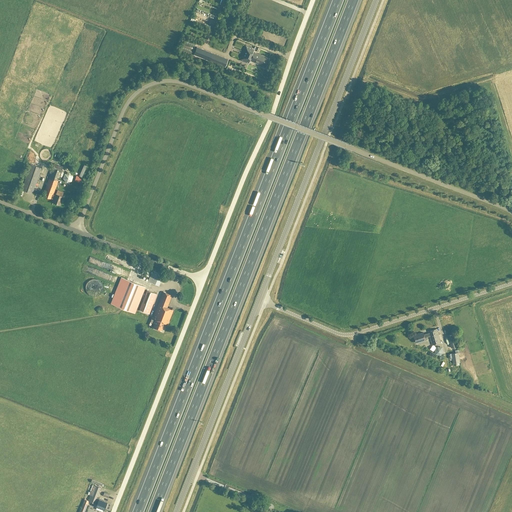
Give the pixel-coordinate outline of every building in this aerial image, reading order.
[(269,59),(253,53),(254,50),(245,46),(240,61),(249,64),(250,61),(266,68),(269,59)] [(209,61),(212,54),(197,47),(194,55),(209,61)] [(228,60),(212,54),(209,61),(224,67),(228,60)] [(53,195),(58,181),(57,181),(58,178),(59,178),(61,173),(63,166),(55,163),(52,170),(51,169),(48,175),(50,176),(44,192),(45,192),(44,197),(52,199),(54,200),(53,203),(60,205),(63,197),(62,197),(63,192),(57,190),(55,196),(53,195)] [(33,194),(41,169),(30,165),(21,190),(33,194)] [(71,182),(73,177),(69,173),(65,174),(63,179),(66,183),(71,182)] [(100,259),(110,263),(112,258),(102,254),(100,259)] [(129,273),(133,263),(118,256),(117,257),(123,260),(120,266),(124,268),(123,270),(129,273)] [(159,287),(164,276),(152,271),(148,282),(159,287)] [(111,304),(135,313),(145,288),(121,279),(111,304)] [(96,286),(85,288),(87,296),(102,293),(99,282),(95,283),(96,286)] [(149,314),(156,295),(147,291),(139,311),(149,314)] [(167,325),(173,311),(167,308),(172,296),(163,292),(153,317),(152,317),(150,323),(154,324),(153,328),(161,331),(164,324),(167,325)] [(441,343),(436,329),(428,332),(429,334),(424,335),(423,333),(413,336),(416,343),(426,340),(425,337),(429,336),(432,346),(441,343)] [(458,346),(454,334),(447,336),(451,348),(458,346)] [(443,354),(440,347),(433,351),(436,357),(443,354)] [(460,363),(459,353),(461,353),(460,350),(455,351),(456,353),(451,354),(453,364),(457,364),(458,366),(460,365),(460,363)] [(104,510),(106,503),(99,500),(100,498),(97,497),(101,489),(96,487),(90,502),(94,504),(95,503),(97,504),(96,507),(104,510)] [(84,511),(92,492),(88,490),(79,511),(84,511)]
